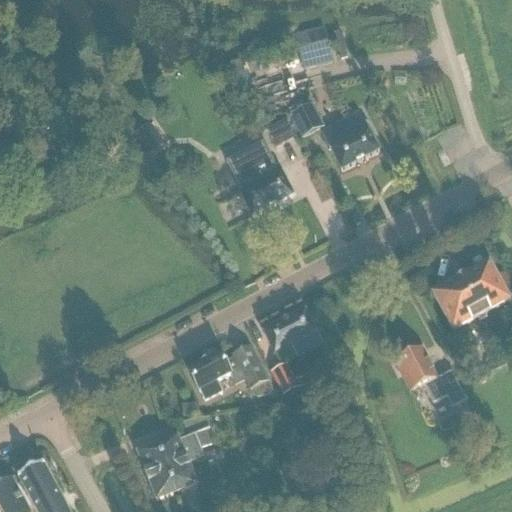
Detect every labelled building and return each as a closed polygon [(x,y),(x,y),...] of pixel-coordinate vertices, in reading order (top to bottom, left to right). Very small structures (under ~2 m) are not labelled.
[(337,50),(339,61),(347,59),(345,49),(337,50)] [(237,92),(243,110),(253,107),(247,89),(237,92)] [(323,130),(317,117),(311,107),(290,117),(296,128),(302,140),(323,130)] [(364,124),(359,116),(321,135),(341,173),(379,154),(368,134),(369,130),(367,126),(364,124)] [(266,132),(273,145),(294,134),(287,121),(266,132)] [(162,147),(149,126),(135,136),(149,156),(162,147)] [(82,160),(92,155),(83,140),(73,147),(82,160)] [(278,175),(263,144),(226,163),(241,194),(239,195),(252,219),(293,198),(281,173),(278,175)] [(496,279),(489,265),(467,277),(467,275),(453,283),(454,284),(432,296),(452,333),(509,303),(511,301),(511,285),(506,274),(496,279)] [(305,312),(262,334),(274,357),(292,347),(298,359),(323,347),(305,312)] [(268,384),(250,348),(232,357),(234,360),(225,364),(220,356),(188,372),(199,393),(204,403),(222,394),(217,384),(240,372),(250,393),(252,392),(256,401),(274,397),(268,384)] [(425,365),(418,352),(398,363),(404,376),(401,378),(410,395),(423,388),(433,406),(446,399),(452,410),(466,402),(451,374),(437,381),(428,363),(425,365)] [(283,395),(295,389),(282,364),(270,369),(283,395)] [(216,447),(210,431),(214,429),(210,419),(176,426),(182,443),(179,444),(177,439),(137,455),(156,503),(197,487),(189,466),(204,460),(201,453),(216,447)] [(67,511),(42,465),(18,478),(35,511),(67,511)] [(27,511),(12,482),(0,488),(0,509),(1,511),(27,511)]
